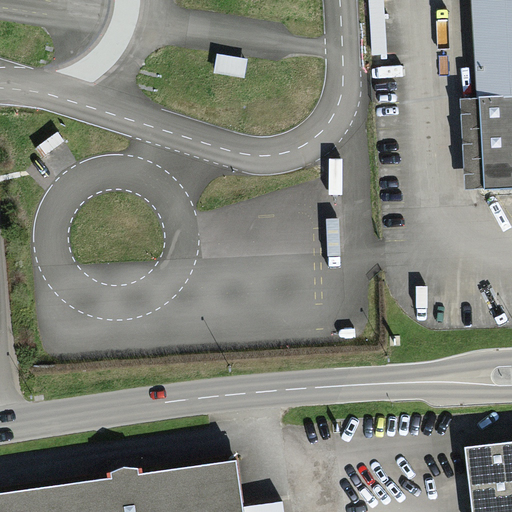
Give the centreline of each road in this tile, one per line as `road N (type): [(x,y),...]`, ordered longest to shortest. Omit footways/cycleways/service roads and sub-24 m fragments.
road 1 (primary): [(511,376),(263,389),(0,429)]
road 2 (unclassified): [(82,179),(54,211),(51,253),(74,289),(114,305),(155,293),(182,257),(180,211),(149,177)]
road 3 (unclassified): [(185,135),(256,156),(299,146),(337,107),(342,50)]
road 4 (unclassified): [(342,50),(124,19)]
road 5 (unclassified): [(40,91),(185,135)]
road 6 (unclassified): [(124,19),(0,0)]
